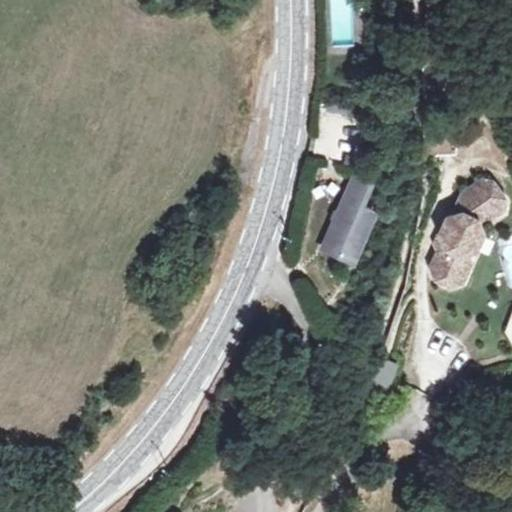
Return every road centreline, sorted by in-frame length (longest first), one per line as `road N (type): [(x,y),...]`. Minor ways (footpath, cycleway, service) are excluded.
road 1 (secondary): [(250,258),(185,383),(110,476),(69,511)]
road 2 (residential): [(264,511),(308,368),(307,339),(291,291),(250,258)]
road 3 (secondary): [(289,0),(286,110),(250,258)]
